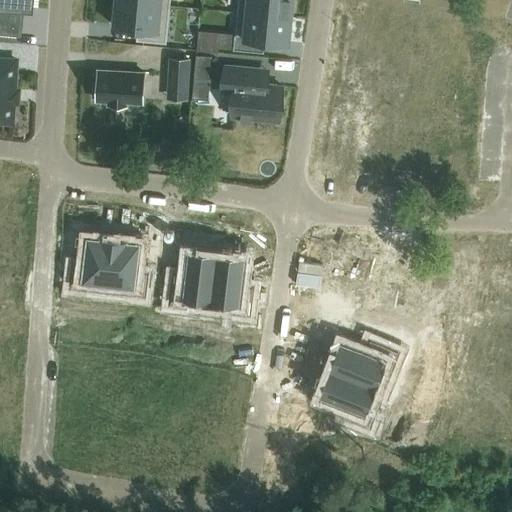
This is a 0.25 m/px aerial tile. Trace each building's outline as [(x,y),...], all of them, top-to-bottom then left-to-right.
[(0,0),(0,31),(20,34),(22,8),(31,8),(32,0),(0,0)] [(116,0),(114,25),(137,27),(136,40),(166,42),(170,5),(116,0)] [(238,0),(237,12),(291,17),(292,0),(238,0)] [(237,12),(233,49),(263,52),(264,40),(288,42),(289,34),(291,34),(293,22),(290,22),(291,17),(237,12)] [(199,30),(197,50),(212,51),(214,31),(199,30)] [(0,57),(0,121),(13,122),(14,103),(18,103),(19,89),(15,88),(17,59),(0,57)] [(170,58),(168,86),(188,87),(190,59),(170,58)] [(225,65),(223,91),(235,92),(233,117),(241,118),(241,119),(252,121),(252,119),(279,121),(282,85),(266,84),(268,69),(260,68),(225,65)] [(94,82),(93,96),(96,96),(96,99),(109,100),(109,104),(127,105),(127,101),(142,102),(144,72),(98,69),(97,83),(94,82)] [(108,291),(114,239),(102,237),(102,240),(89,238),(86,265),(74,264),(71,287),(108,291)] [(125,240),(114,239),(108,291),(144,295),(147,273),(135,271),(138,244),(125,242),(125,240)] [(170,304),(210,309),(217,253),(190,250),(187,275),(174,274),(170,304)] [(240,290),(244,257),(217,253),(210,309),(249,314),(252,291),(240,290)] [(341,345),(331,370),(384,390),(398,353),(372,343),(368,355),(341,345)] [(369,427),(384,390),(331,370),(321,395),(348,405),(344,417),(369,427)]
